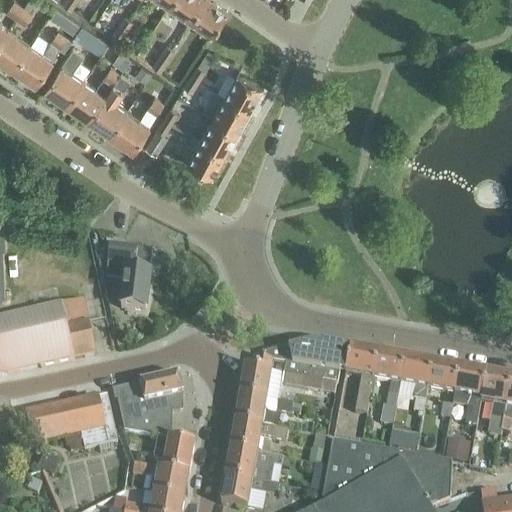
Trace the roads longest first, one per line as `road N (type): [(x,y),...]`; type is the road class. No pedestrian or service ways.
road 1 (residential): [(511,357),(285,315),(255,292),(243,246)]
road 2 (residential): [(243,246),(143,201),(0,105)]
road 3 (residential): [(243,246),(317,50)]
road 4 (residential): [(0,390),(178,354),(205,359)]
road 5 (residential): [(205,511),(222,409),(221,386),(205,359)]
